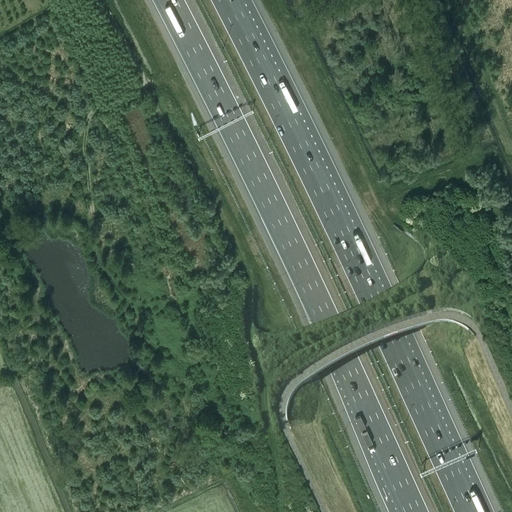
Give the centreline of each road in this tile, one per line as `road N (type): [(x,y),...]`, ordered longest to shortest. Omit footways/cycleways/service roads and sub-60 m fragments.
road 1 (motorway): [(166,0),(265,189),(412,511)]
road 2 (motorway): [(469,511),(224,0)]
road 3 (track): [(93,216),(83,141),(90,115),(131,98),(142,83),(101,0)]
